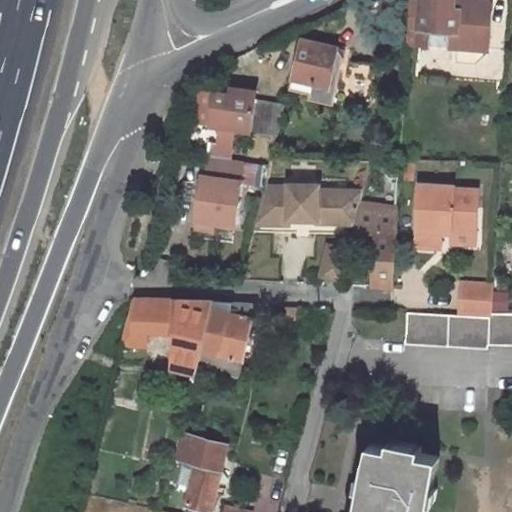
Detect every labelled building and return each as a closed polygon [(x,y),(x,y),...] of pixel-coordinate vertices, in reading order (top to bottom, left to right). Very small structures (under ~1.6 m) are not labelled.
[(406,0),(404,40),(453,43),(452,58),(472,60),(481,52),(483,46),(486,0),(485,0),(406,0)] [(324,100),(338,46),(292,36),(279,84),(303,90),(302,95),(324,100)] [(249,85),(223,83),(223,91),(207,89),(203,122),(210,123),(208,141),(226,143),(228,125),(269,129),(277,97),(249,94),(249,85)] [(206,154),(224,157),(226,143),(208,141),(206,154)] [(193,173),(187,217),(205,220),(227,223),(235,158),(224,157),(206,154),(201,153),(198,174),(193,173)] [(362,166),(372,166),(372,155),(361,155),(361,164),(362,166)] [(280,214),(310,215),(310,218),(349,219),(357,186),(310,186),(310,180),(280,180),(280,183),(256,184),(247,220),(280,220),(280,214)] [(449,182),(414,180),(410,242),(440,244),(441,238),(440,227),(468,228),(471,229),(472,186),(448,185),(449,182)] [(390,279),(394,201),(354,199),(350,218),(347,229),(370,230),(369,280),(390,279)] [(186,225),(204,228),(205,220),(187,217),(186,225)] [(441,238),(467,239),(468,228),(440,227),(441,238)] [(324,243),(317,272),(336,276),(337,274),(343,247),(324,243)] [(490,281),(457,279),(456,309),(488,311),(488,309),(490,281)] [(126,296),(120,326),(130,325),(131,296),(126,296)] [(130,325),(169,326),(169,297),(131,296),(130,325)] [(173,297),(172,342),(168,365),(191,371),(198,346),(197,346),(206,298),(173,297)] [(206,298),(197,346),(198,346),(217,351),(237,356),(252,301),(207,298),(206,298)] [(487,337),(511,338),(511,308),(488,309),(488,311),(456,309),(425,307),(401,306),(401,336),(486,343),(487,337)] [(215,358),(235,364),(237,356),(217,351),(215,358)] [(221,442),(176,431),(170,456),(192,462),(181,502),(205,508),(215,467),(221,442)] [(422,511),(434,452),(364,438),(349,511),(422,511)] [(220,502),(217,511),(246,511),(247,508),(220,502)]
